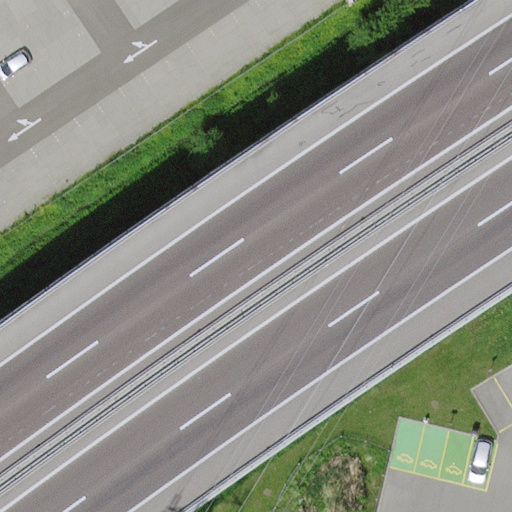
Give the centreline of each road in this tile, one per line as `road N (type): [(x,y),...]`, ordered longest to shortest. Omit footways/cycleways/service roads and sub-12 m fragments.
road 1 (tertiary): [(511,127),(0,481)]
road 2 (motorway): [(511,56),(0,409)]
road 3 (motorway): [(70,511),(511,204)]
